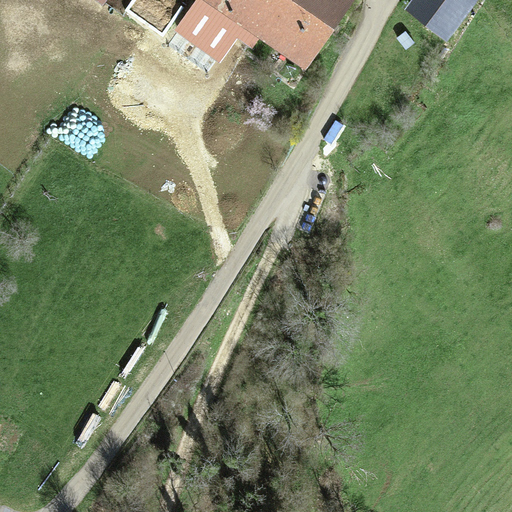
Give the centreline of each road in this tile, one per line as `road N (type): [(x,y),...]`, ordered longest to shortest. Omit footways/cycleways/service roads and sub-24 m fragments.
road 1 (tertiary): [(49,511),(193,325),(326,111),(384,0)]
road 2 (track): [(161,511),(283,217),(299,155)]
